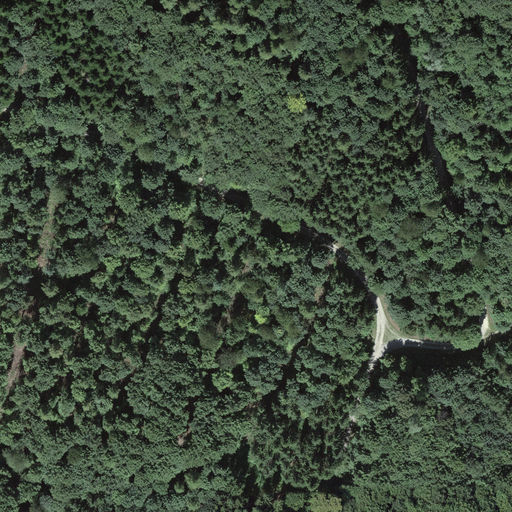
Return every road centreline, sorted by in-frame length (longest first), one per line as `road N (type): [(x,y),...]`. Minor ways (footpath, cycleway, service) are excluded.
road 1 (track): [(370,367),(380,324),(371,294),(337,251),(132,150),(0,111)]
road 2 (track): [(383,0),(403,31),(490,339)]
road 3 (track): [(511,324),(473,346),(409,344),(380,354),(319,511)]
